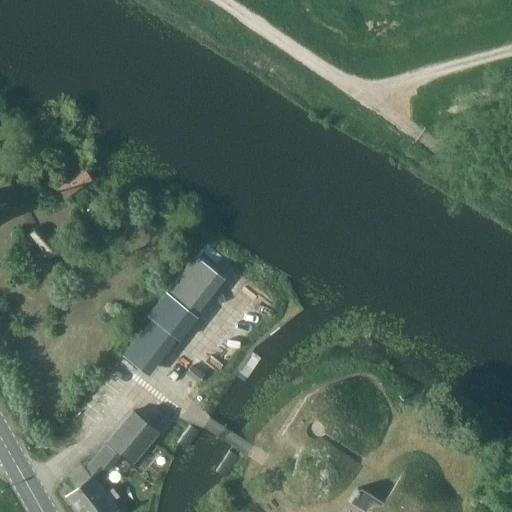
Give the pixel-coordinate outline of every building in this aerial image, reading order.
[(69,198),(96,179),(88,167),(61,186),(69,198)] [(50,263),(64,250),(44,227),(29,240),(50,263)] [(199,259),(169,296),(189,312),(191,314),(220,276),(218,274),(199,259)] [(138,337),(123,356),(142,372),(144,374),(160,354),(157,352),(138,337)] [(193,365),(186,374),(198,384),(205,375),(193,365)] [(339,419),(319,407),(326,399),(335,393),(343,388),(345,388),(355,385),(355,382),(346,382),(341,382),(337,383),(329,385),(320,388),(311,391),(303,396),(304,396),(280,435),(300,447),(295,465),(291,478),(294,479),(309,453),(316,457),(326,440),(339,419)] [(133,462),(158,433),(133,412),(86,469),(95,476),(103,467),(109,472),(123,454),(133,462)] [(83,467),(68,479),(75,488),(90,476),(83,467)] [(75,488),(64,496),(77,511),(115,511),(119,509),(113,501),(119,496),(112,488),(106,493),(92,474),(90,476),(75,488)] [(441,511),(441,502),(435,495),(402,474),(383,504),(358,488),(349,502),(363,511),(362,511),(441,511)]
